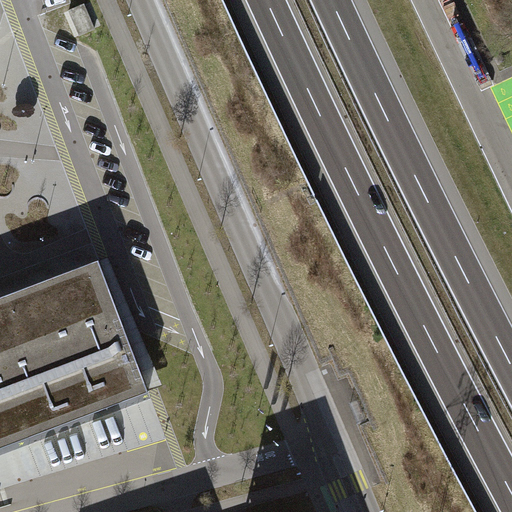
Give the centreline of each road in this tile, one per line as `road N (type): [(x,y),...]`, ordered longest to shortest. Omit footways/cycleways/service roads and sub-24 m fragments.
road 1 (motorway): [(265,0),(511,494)]
road 2 (residential): [(139,0),(327,442)]
road 3 (motorway): [(511,365),(332,0)]
road 4 (residential): [(327,442),(97,511)]
road 5 (unknown): [(214,479),(181,457),(115,454),(0,489)]
